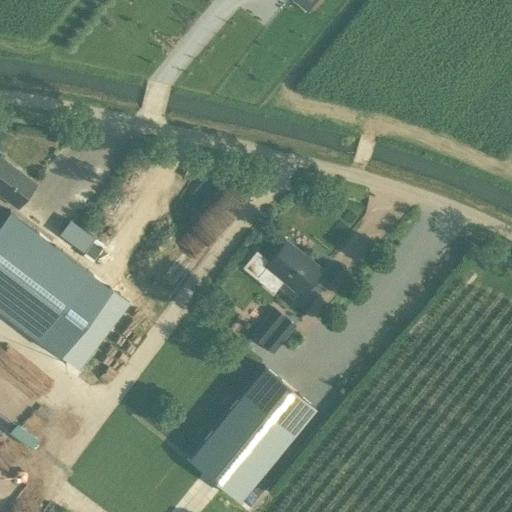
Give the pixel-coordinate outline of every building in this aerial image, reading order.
[(294,0),(308,11),(316,0),(294,0)] [(0,154),(0,193),(17,207),(36,182),(0,154)] [(9,209),(0,221),(0,308),(67,359),(118,290),(9,209)] [(66,234),(88,249),(98,234),(76,219),(66,234)] [(267,266),(257,278),(275,292),(285,280),(304,296),(327,268),(290,238),(267,266)] [(411,330),(460,261),(437,245),(388,314),(411,330)] [(278,307),(254,335),(276,353),(300,325),(278,307)] [(264,364),(188,457),(239,498),(315,406),(264,364)] [(39,426),(51,409),(42,403),(31,420),(39,426)] [(36,446),(45,437),(26,419),(17,428),(36,446)]
